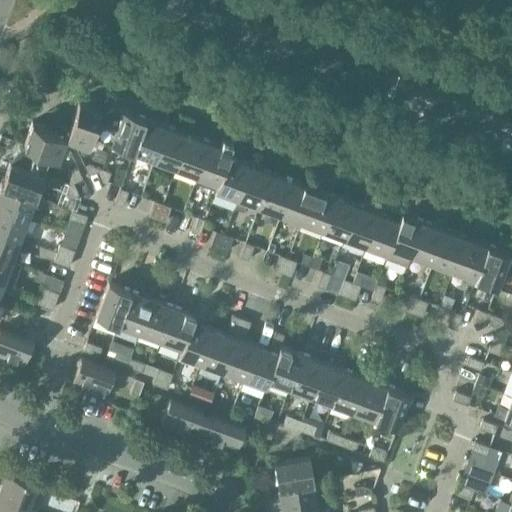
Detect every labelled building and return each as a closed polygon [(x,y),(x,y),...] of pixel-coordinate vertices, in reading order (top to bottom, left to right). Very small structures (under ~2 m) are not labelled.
[(101,108),(79,100),(67,134),(88,142),(97,120),(101,108)] [(118,128),(112,143),(133,151),(146,117),(124,109),(124,110),(121,109),(117,109),(113,109),(107,112),(103,115),(101,118),(100,121),(118,128)] [(133,151),(155,159),(167,125),(146,117),(133,151)] [(118,128),(100,121),(97,120),(88,142),(97,146),(100,139),(112,143),(118,128)] [(59,156),(66,134),(33,121),(24,144),(36,148),(59,156)] [(155,159),(176,167),(189,133),(167,125),(155,159)] [(176,167),(197,175),(210,141),(189,133),(176,167)] [(197,175),(218,183),(219,183),(229,155),(229,156),(232,149),(210,141),(197,175)] [(36,196),(44,175),(28,169),(35,151),(28,148),(28,149),(24,149),(20,151),(17,153),(14,156),(12,160),(11,162),(10,161),(2,183),(36,196)] [(55,165),(59,156),(36,148),(35,151),(28,169),(44,175),(48,163),(55,165)] [(216,189),(238,197),(250,163),(229,156),(229,155),(219,183),(218,183),(216,189)] [(98,171),(99,167),(87,163),(84,164),(89,175),(98,171)] [(238,197),(259,205),(272,171),(250,163),(238,197)] [(70,180),(74,182),(83,178),(78,167),(75,169),(70,180)] [(99,167),(98,171),(103,181),(107,183),(111,172),(99,167)] [(293,179),(272,171),(259,205),(280,213),(293,179)] [(280,213),(302,221),(314,187),(293,179),(280,213)] [(74,182),(70,180),(66,192),(77,196),(78,193),(74,182)] [(0,206),(28,217),(36,196),(2,183),(0,188),(0,206)] [(120,187),(114,203),(123,206),(129,191),(120,187)] [(302,221),(323,229),(336,195),(314,187),(302,221)] [(323,229),(345,237),(357,203),(336,195),(323,229)] [(149,215),(157,218),(163,203),(154,200),(149,215)] [(163,203),(157,218),(166,221),(171,206),(163,203)] [(345,237),(366,245),(378,211),(357,203),(345,237)] [(0,231),(20,238),(28,217),(0,206),(0,231)] [(88,215),(79,212),(73,209),(70,218),(85,224),(88,215)] [(366,245),(388,253),(400,219),(399,219),(378,211),(366,245)] [(386,257),(407,265),(411,254),(424,220),(402,212),(399,219),(400,219),(388,253),(386,257)] [(191,231),(200,234),(205,219),(196,216),(191,231)] [(411,254),(433,262),(445,228),(424,220),(411,254)] [(433,262),(454,270),(466,236),(445,228),(433,262)] [(0,255),(12,260),(20,238),(0,231),(0,255)] [(210,246),(219,249),(224,234),(216,231),(210,246)] [(224,234),(219,249),(227,252),(233,237),(224,234)] [(454,270),(475,278),(488,244),(466,236),(454,270)] [(240,257),(249,260),(254,245),(245,242),(240,257)] [(57,252),(72,258),(75,249),(60,244),(57,252)] [(475,278),(496,286),(502,270),(503,270),(510,252),(488,244),(475,278)] [(72,258),(57,252),(54,261),(69,266),(72,258)] [(274,269),(283,273),(288,258),(280,254),(274,269)] [(0,279),(4,281),(12,260),(0,255),(0,279)] [(288,258),(283,273),(291,276),(297,261),(288,258)] [(316,285),(325,288),(331,273),(322,270),(316,285)] [(502,270),(496,286),(509,291),(506,298),(511,299),(511,273),(503,270),(502,270)] [(338,293),(347,296),(352,281),(344,278),(338,293)] [(115,333),(118,323),(131,289),(109,281),(93,325),(115,333)] [(352,281),(347,296),(355,299),(361,285),(352,281)] [(371,298),(380,301),(386,286),(377,283),(371,298)] [(41,295),(56,301),(59,292),(44,287),(41,295)] [(118,323),(140,331),(152,297),(131,289),(118,323)] [(56,301),(41,295),(38,303),(53,309),(56,301)] [(405,310),(414,313),(419,298),(411,295),(405,310)] [(140,331),(161,339),(174,305),(152,297),(140,331)] [(419,298),(414,313),(422,316),(428,301),(419,298)] [(179,354),(201,362),(214,328),(202,323),(208,305),(199,302),(195,313),(196,313),(193,320),(192,320),(182,347),(179,354)] [(161,339),(182,347),(192,320),(193,320),(196,313),(195,313),(174,305),(161,339)] [(479,321),(489,317),(490,313),(479,309),(474,320),(479,321)] [(448,326),(457,329),(462,314),(454,311),(448,326)] [(489,317),(493,326),(504,321),(502,317),(490,313),(489,317)] [(201,362),(223,370),(242,318),(233,314),(226,332),(214,328),(201,362)] [(223,370),(244,378),(257,344),(244,339),(251,321),(242,318),(223,370)] [(0,327),(0,353),(24,363),(32,341),(40,344),(43,335),(28,329),(25,337),(0,327)] [(500,341),(504,343),(508,331),(506,327),(496,332),(500,341)] [(266,386),(268,379),(278,351),(277,351),(280,344),(281,345),(285,333),(275,330),(269,348),(257,344),(244,378),(266,386)] [(84,350),(99,355),(102,346),(87,341),(84,350)] [(504,343),(500,341),(490,346),(488,350),(499,354),(504,343)] [(268,379),(289,387),(302,353),(281,345),(280,344),(277,351),(278,351),(268,379)] [(112,360),(127,365),(130,357),(115,351),(112,360)] [(289,387),(311,395),(323,360),(302,353),(289,387)] [(484,361),(469,355),(466,364),(481,370),(484,361)] [(72,380),(106,393),(115,370),(81,357),(72,380)] [(130,357),(127,365),(142,371),(145,362),(130,357)] [(311,395),(332,402),(344,368),(323,360),(311,395)] [(155,375),(170,380),(173,373),(158,367),(155,375)] [(332,402),(353,410),(366,376),(344,368),(332,402)] [(170,380),(155,375),(152,383),(167,388),(170,380)] [(353,410),(375,418),(387,384),(366,376),(353,410)] [(144,381),(135,378),(130,393),(138,396),(144,381)] [(387,384),(375,418),(397,426),(409,392),(387,384)] [(453,399),(468,404),(471,396),(456,390),(453,399)] [(169,398),(161,420),(195,433),(203,411),(169,398)] [(258,404),(255,412),(270,417),(273,410),(258,404)] [(253,419),(267,425),(270,417),(255,412),(253,419)] [(203,436),(237,449),(245,426),(211,413),(203,436)] [(283,423),(298,429),(301,420),(287,415),(283,423)] [(498,424),(483,419),(480,428),(494,433),(498,424)] [(301,420),(298,429),(313,434),(316,425),(301,420)] [(326,439),(341,444),(344,436),(329,430),(326,439)] [(341,444),(355,450),(359,441),(344,436),(341,444)] [(472,449),(487,454),(490,446),(475,440),(472,449)] [(369,455),(383,461),(387,452),(372,446),(369,455)] [(274,462),(278,485),(314,479),(310,456),(274,462)] [(349,457),(352,473),(359,472),(363,462),(349,457)] [(0,481),(3,483),(0,490),(0,497),(35,510),(43,488),(0,471),(0,481)] [(459,484),(474,489),(477,480),(462,475),(459,484)] [(278,485),(282,508),(318,502),(314,479),(278,485)] [(474,489),(459,484),(456,492),(471,497),(474,489)] [(362,485),(354,486),(356,495),(372,493),(371,488),(362,485)] [(0,511),(34,511),(35,510),(0,497),(0,511)] [(282,508),(282,511),(319,511),(318,502),(282,508)]
